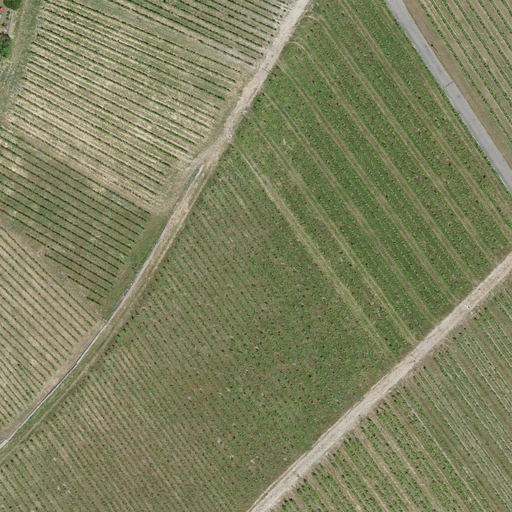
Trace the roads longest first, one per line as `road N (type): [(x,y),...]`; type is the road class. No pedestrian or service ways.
road 1 (unknown): [(255,511),(511,260)]
road 2 (track): [(511,180),(397,0)]
